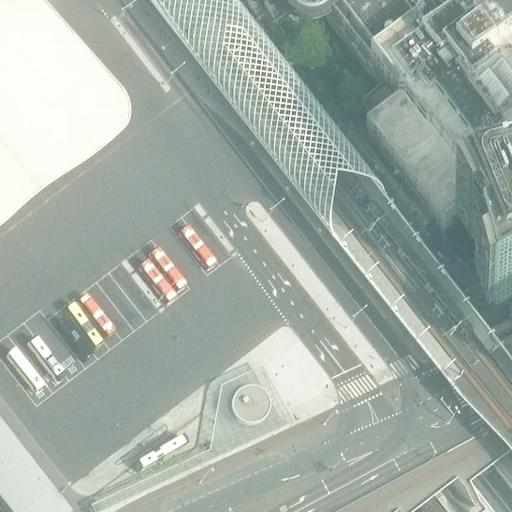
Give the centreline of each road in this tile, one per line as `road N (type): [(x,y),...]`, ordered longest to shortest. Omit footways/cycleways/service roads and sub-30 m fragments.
road 1 (tertiary): [(511,399),(244,511)]
road 2 (tertiary): [(356,511),(511,431)]
